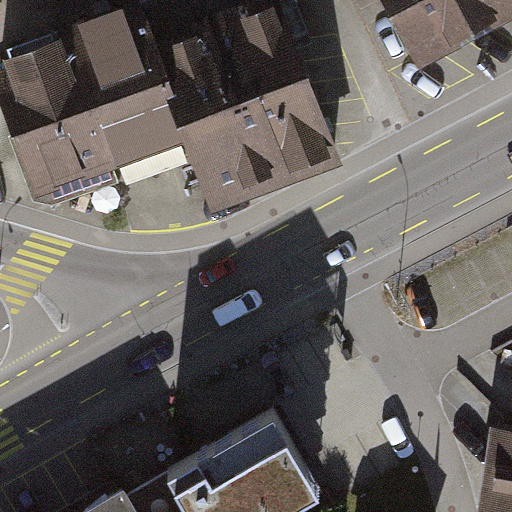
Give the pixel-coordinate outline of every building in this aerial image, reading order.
[(511,0),(394,0),(430,75),(511,35),(511,0)] [(283,2),(225,26),(290,182),(348,158),(283,2)] [(139,12),(67,42),(119,166),(191,136),(157,54),(139,12)] [(225,26),(157,54),(191,136),(223,211),(290,182),(225,26)] [(119,166),(67,42),(0,69),(51,193),(119,166)] [(280,408),(133,488),(145,511),(302,511),(329,498),(280,408)] [(511,511),(511,426),(488,423),(475,511),(511,511)] [(145,511),(133,488),(95,511),(145,511)]
